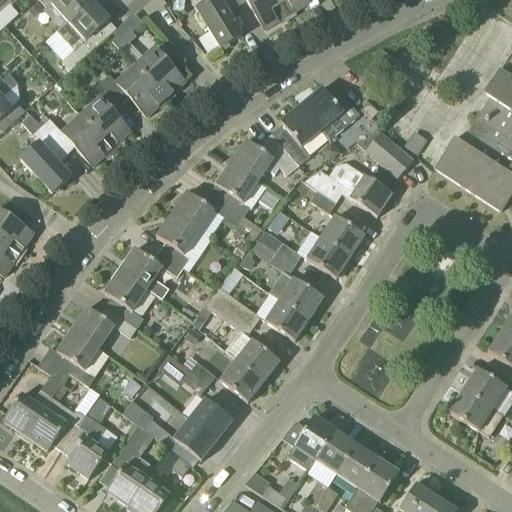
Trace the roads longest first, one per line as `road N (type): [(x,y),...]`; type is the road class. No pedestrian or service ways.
road 1 (unclassified): [(299,372),(415,216),(432,216),(471,238),(505,268)]
road 2 (unclassified): [(230,110),(415,6)]
road 3 (unclassified): [(395,438),(505,268)]
road 4 (unclassified): [(103,254),(230,110)]
road 5 (unclassified): [(198,511),(299,372)]
road 6 (unclassified): [(0,381),(103,254)]
road 7 (unclassified): [(230,110),(155,0)]
road 8 (unclassified): [(506,511),(395,438)]
road 9 (unclassified): [(103,254),(0,183)]
